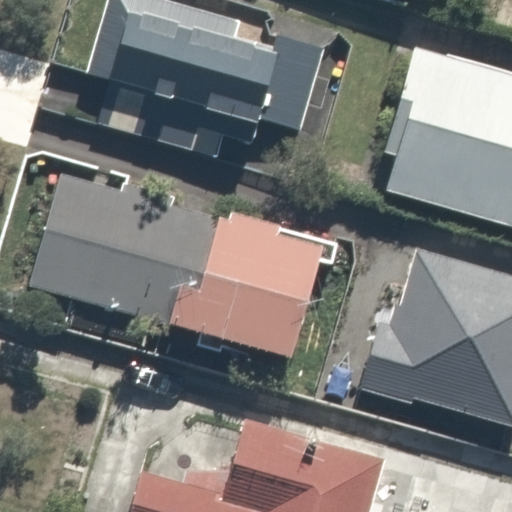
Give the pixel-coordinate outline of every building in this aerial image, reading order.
[(180,0),(61,0),(43,58),(84,71),(70,117),(229,165),(243,119),(290,134),(318,42),(180,0)] [(511,228),(511,81),(388,49),(352,187),(511,228)] [(1,192),(0,193),(0,275),(256,353),(260,340),(293,349),(326,240),(46,155),(32,202),(1,192)] [(349,347),(340,380),(505,426),(511,400),(511,275),(354,231),(323,340),(349,347)] [(341,511),(358,453),(217,415),(196,487),(121,466),(108,511),(341,511)]
